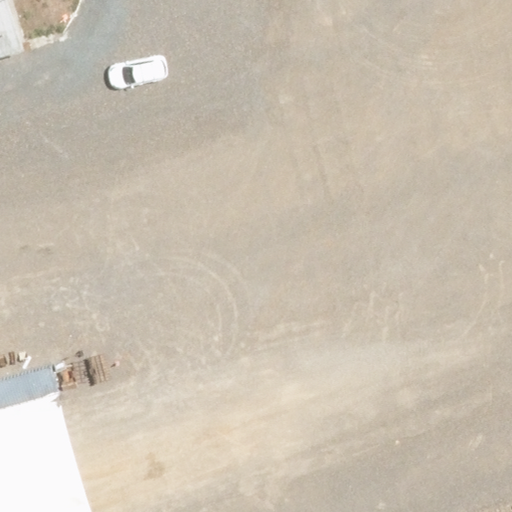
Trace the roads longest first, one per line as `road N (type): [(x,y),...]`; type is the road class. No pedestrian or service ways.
road 1 (unknown): [(0,386),(511,213)]
road 2 (unknown): [(0,92),(149,39)]
